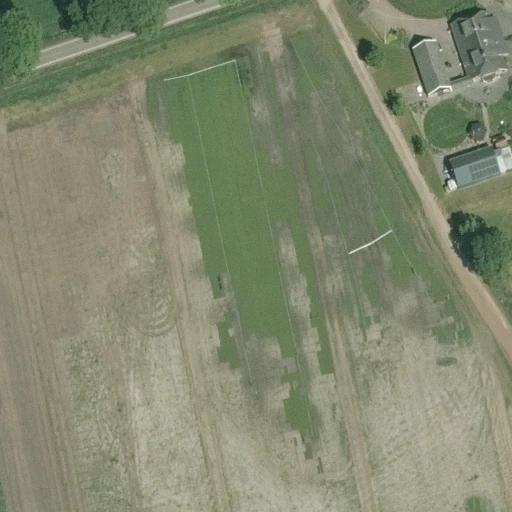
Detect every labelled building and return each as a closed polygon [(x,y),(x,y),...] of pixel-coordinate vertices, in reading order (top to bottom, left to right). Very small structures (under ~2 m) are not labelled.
[(462,61),(502,48),(499,39),(501,38),(496,22),(491,23),(488,15),(451,27),(462,61)] [(420,74),(443,67),(436,44),(413,51),(420,74)] [(451,91),(449,92),(451,96),(475,88),(473,84),(482,81),(483,85),(486,86),(493,83),(495,80),(494,77),(507,73),(502,59),(507,58),(506,53),(503,53),(502,48),(462,61),(468,81),(450,87),(451,91)] [(451,91),(450,87),(443,67),(420,74),(428,98),(449,92),(451,91)] [(457,191),(500,176),(490,148),(447,163),(457,191)]
